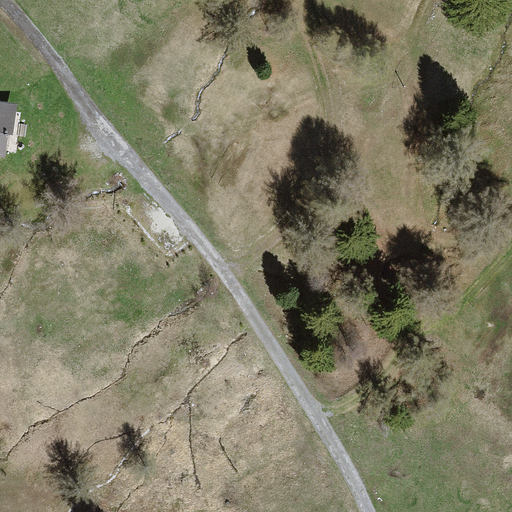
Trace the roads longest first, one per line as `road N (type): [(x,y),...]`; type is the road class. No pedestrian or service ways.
road 1 (track): [(0,9),(214,272),(289,379),(360,511)]
road 2 (track): [(511,245),(485,279),(423,326),(355,407),(308,413)]
